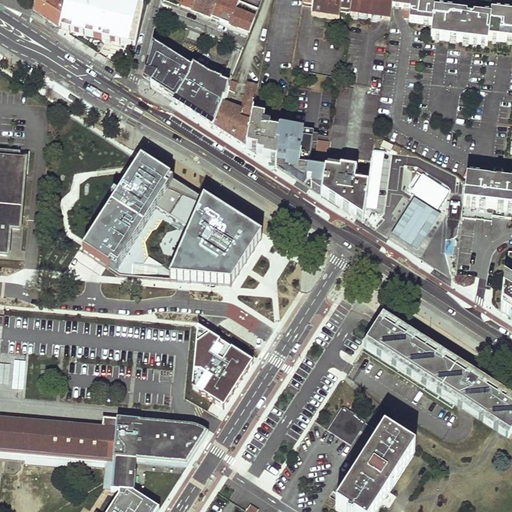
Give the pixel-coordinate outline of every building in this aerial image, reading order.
[(35,0),(33,11),(59,28),(66,0),(35,0)] [(86,15),(82,32),(108,39),(108,41),(119,44),(120,41),(133,45),(140,11),(98,0),(88,0),(88,4),(86,15)] [(183,0),(181,7),(192,11),(194,0),(183,0)] [(194,0),(192,11),(211,18),(216,0),(194,0)] [(234,0),(216,0),(211,18),(250,32),(258,9),(234,0)] [(303,0),(302,7),(312,9),(311,13),(311,15),(312,16),(314,17),(335,20),(337,20),(338,19),(339,17),(340,12),(350,13),(351,0),(303,0)] [(392,0),(351,0),(350,13),(349,16),(390,21),(391,8),(392,0)] [(411,0),(392,0),(391,8),(395,8),(410,10),(411,0)] [(411,0),(410,10),(408,22),(432,25),(433,13),(435,0),(411,0)] [(433,13),(432,25),(430,39),(487,46),(488,40),(490,20),(473,18),(472,20),(466,19),(466,17),(433,13)] [(511,43),(511,16),(491,13),(490,20),(488,40),(511,43)] [(153,46),(152,49),(174,59),(179,45),(186,29),(186,28),(175,23),(163,52),(153,46)] [(186,29),(179,45),(189,49),(193,50),(198,33),(186,29)] [(212,46),(214,41),(205,37),(203,43),(212,46)] [(152,49),(144,82),(156,91),(170,69),(174,59),(152,49)] [(193,50),(189,49),(182,71),(190,75),(192,68),(198,52),(193,50)] [(223,84),(192,68),(190,75),(188,81),(174,102),(214,128),(227,94),(220,90),(222,85),(223,84)] [(170,69),(156,91),(174,102),(188,81),(170,69)] [(291,73),(288,90),(301,93),(305,94),(308,76),(291,73)] [(327,79),(321,116),(334,118),(338,88),(339,80),(327,79)] [(235,93),(238,83),(232,81),(229,88),(229,89),(229,91),(235,93)] [(242,110),(227,105),(231,96),(227,94),(214,128),(245,148),(251,117),(258,86),(248,84),(242,110)] [(229,88),(222,85),(220,90),(227,94),(229,91),(229,89),(229,88)] [(334,118),(326,168),(341,169),(352,90),(338,88),(334,118)] [(288,90),(286,102),(299,105),(301,93),(288,90)] [(278,146),(276,162),(275,167),(311,190),(317,154),(299,150),(290,148),(297,117),(306,119),(308,107),(303,106),(305,94),(301,93),(299,105),(286,102),(282,125),(280,130),(275,145),(278,146)] [(77,104),(79,101),(71,95),(69,99),(77,104)] [(365,96),(357,160),(371,162),(375,134),(380,97),(365,96)] [(251,117),(245,148),(256,150),(255,154),(262,156),(262,158),(276,162),(278,146),(275,145),(280,130),(269,128),(270,123),(263,122),(263,119),(251,117)] [(297,117),(290,148),(299,150),(306,119),(297,117)] [(0,245),(10,247),(12,228),(13,216),(22,217),(26,157),(21,156),(21,150),(0,148),(0,245)] [(208,206),(140,162),(82,254),(120,278),(231,286),(261,239),(208,206)] [(340,172),(341,169),(326,168),(322,197),(363,223),(367,188),(354,187),(356,174),(340,172)] [(449,193),(417,172),(406,190),(438,210),(449,193)] [(511,187),(466,182),(462,218),(475,220),(492,222),(493,215),(511,218),(511,212),(511,187)] [(440,215),(414,199),(392,235),(418,251),(432,229),(440,215)] [(21,228),(22,217),(13,216),(12,228),(21,228)] [(58,233),(69,238),(74,226),(63,221),(58,233)] [(0,253),(10,254),(10,247),(0,245),(0,253)] [(78,285),(79,260),(58,259),(58,250),(40,249),(38,283),(78,285)] [(503,280),(511,285),(511,253),(508,253),(503,280)] [(458,274),(456,281),(467,284),(469,276),(458,274)] [(511,285),(503,280),(501,312),(511,319),(511,285)] [(511,398),(497,389),(383,317),(363,349),(465,413),(477,421),(499,434),(511,442),(511,440),(511,398)] [(253,365),(198,331),(192,389),(223,409),(253,365)] [(0,382),(8,383),(10,365),(0,363),(0,382)] [(343,407),(329,429),(351,444),(360,430),(378,441),(336,507),(344,511),(375,511),(415,452),(384,432),(382,434),(365,422),(366,421),(343,407)] [(102,427),(0,416),(0,452),(116,464),(115,490),(136,491),(136,479),(134,479),(135,466),(185,471),(206,438),(204,435),(198,431),(192,429),(186,428),(160,425),(103,419),(102,427)] [(0,452),(0,461),(25,464),(25,468),(62,471),(62,467),(106,471),(104,490),(115,490),(116,464),(0,452)] [(119,492),(107,511),(158,511),(131,493),(119,492)]
